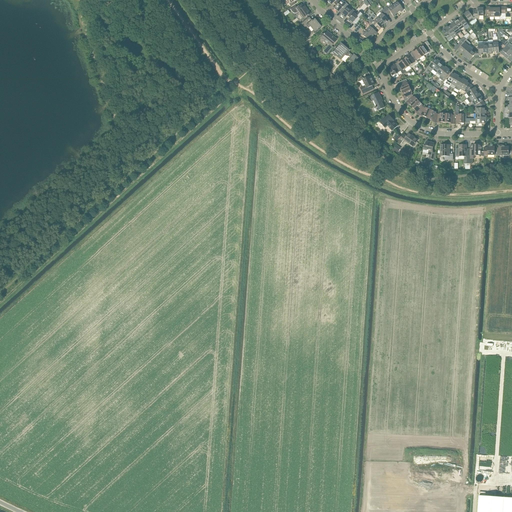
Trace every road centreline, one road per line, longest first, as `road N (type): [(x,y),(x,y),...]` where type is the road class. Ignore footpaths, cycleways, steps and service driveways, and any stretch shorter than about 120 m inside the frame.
road 1 (track): [(234,82),(360,172),(429,193),(511,190)]
road 2 (residential): [(377,65),(399,110),(422,129),(498,134)]
